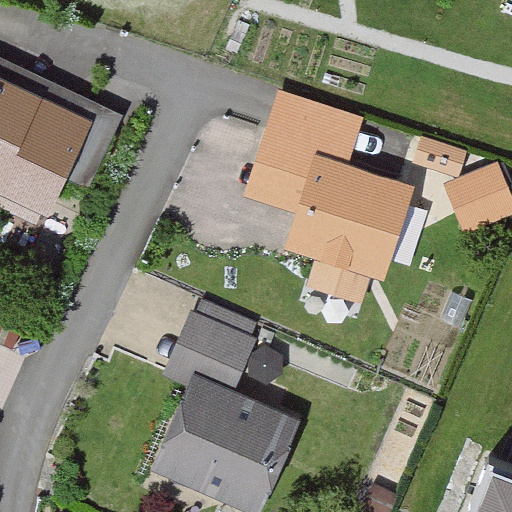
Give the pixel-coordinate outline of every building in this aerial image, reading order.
[(0,199),(38,217),(59,173),(88,186),(122,113),(0,55),(0,199)] [(280,92),(268,128),(326,148),(322,162),(340,168),(356,117),(280,92)] [(396,186),(340,168),(322,162),(326,148),(268,128),(257,162),(296,175),(287,203),(305,209),(295,240),(323,249),(314,279),(359,294),(369,264),(378,267),(403,188),(396,186)] [(459,151),(426,140),(420,158),(453,169),(459,151)] [(460,182),(476,220),(511,204),(511,200),(498,166),(460,182)] [(170,370),(197,382),(167,451),(206,467),(201,478),(254,502),(289,422),(225,394),(254,322),(203,299),(170,370)] [(21,329),(0,320),(0,344),(12,350),(21,329)] [(511,511),(511,464),(489,455),(466,511),(511,511)]
